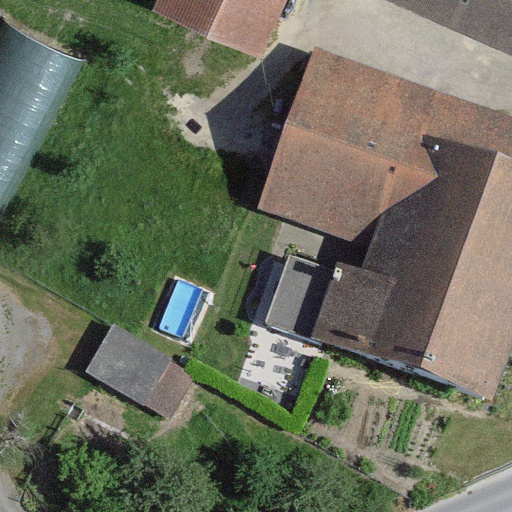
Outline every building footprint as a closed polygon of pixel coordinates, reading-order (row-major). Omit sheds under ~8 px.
[(264,0),(166,0),(249,37),(264,0)] [(511,0),(415,0),(511,42),(511,0)] [(94,63),(9,23),(0,39),(0,215),(11,221),(94,63)] [(415,95),(321,66),(276,207),(370,236),(359,271),(328,262),(302,345),(477,400),(493,349),(509,354),(511,345),(511,191),(396,155),(415,95)] [(108,327),(90,377),(177,407),(194,357),(108,327)]
